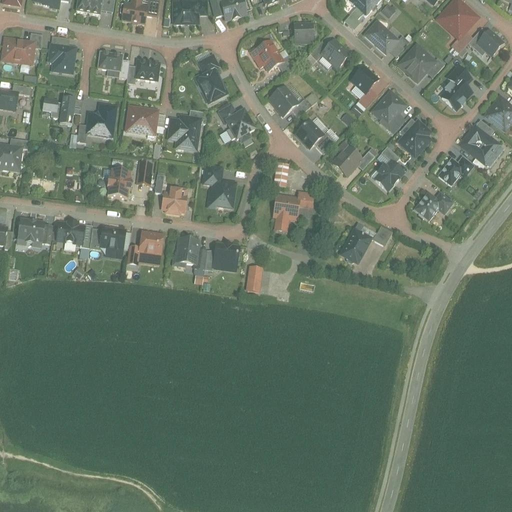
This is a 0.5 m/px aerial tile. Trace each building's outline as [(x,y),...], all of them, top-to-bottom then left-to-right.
[(2,0),(2,7),(21,9),(22,0),(2,0)] [(32,0),(32,5),(49,8),(49,11),(58,12),(60,3),(60,0),(32,0)] [(77,0),(75,14),(100,17),(100,13),(102,0),(77,0)] [(102,0),(100,13),(112,15),(114,0),(102,0)] [(146,0),(145,8),(144,17),(157,18),(159,0),(155,0),(146,0)] [(196,0),(196,4),(196,17),(206,17),(206,0),(196,0)] [(214,20),(224,17),(221,4),(219,0),(217,0),(209,2),(214,20)] [(245,18),(240,0),(237,0),(221,4),(224,17),(225,23),(245,18)] [(261,0),(265,10),(278,4),(276,0),(261,0)] [(362,17),(364,19),(382,1),(380,0),(347,0),(346,1),(356,10),(351,16),(357,22),(362,17)] [(423,0),(433,8),(440,0),(423,0)] [(456,0),(455,0),(436,22),(457,41),(458,42),(465,34),(478,20),(456,0)] [(124,5),(121,23),(143,26),(144,17),(145,8),(140,7),(141,2),(130,1),(130,6),(124,5)] [(171,4),(171,27),(197,27),(196,17),(196,4),(171,4)] [(379,14),(387,20),(394,13),(386,6),(379,14)] [(399,42),(377,22),(363,37),(385,57),(399,42)] [(294,45),(312,44),(312,25),(294,26),(294,45)] [(478,46),(487,36),(481,30),(472,40),(467,45),(473,51),(478,46)] [(478,46),(491,58),(503,45),(490,32),(487,36),(478,46)] [(472,40),(465,34),(458,42),(457,41),(451,48),(458,55),(467,45),(472,40)] [(30,36),(29,43),(34,44),(33,50),(41,51),(43,38),(30,36)] [(51,39),(50,47),(68,49),(68,42),(51,39)] [(3,40),(0,63),(31,67),(33,50),(34,44),(29,43),(3,40)] [(270,42),(250,54),(259,69),(264,67),(267,73),(278,66),(283,64),(282,62),(270,42)] [(321,57),(337,72),(351,57),(335,42),(328,50),(321,57)] [(321,57),(328,50),(322,44),(310,56),(317,62),(321,57)] [(417,46),(397,68),(416,85),(426,74),(435,63),(417,46)] [(68,49),(50,47),(48,64),(53,65),(51,75),(72,77),(75,50),(68,49)] [(100,55),(98,70),(108,72),(119,73),(121,62),(121,58),(100,55)] [(197,65),(202,76),(214,70),(218,68),(213,57),(197,65)] [(288,58),(282,62),(283,64),(278,66),(284,77),(295,70),(288,58)] [(435,63),(426,74),(432,79),(443,67),(437,61),(435,63)] [(128,63),(121,62),(119,73),(108,72),(107,78),(126,81),(127,69),(128,63)] [(136,70),(135,80),(156,83),(159,65),(137,63),(136,70)] [(363,68),(350,83),(364,96),(369,90),(378,81),(363,68)] [(135,80),(136,70),(127,69),(126,81),(125,86),(134,87),(135,80)] [(447,80),(452,85),(456,81),(463,88),(470,81),(458,69),(447,80)] [(195,80),(208,105),(227,96),(214,70),(202,76),(195,80)] [(452,85),(440,99),(456,114),(472,96),(463,88),(456,81),(452,85)] [(12,88),(11,96),(18,97),(29,98),(30,90),(12,88)] [(285,88),(267,102),(281,120),(291,112),(299,106),(285,88)] [(377,97),(369,90),(364,96),(357,104),(365,111),(377,97)] [(0,93),(0,110),(15,113),(18,97),(11,96),(0,93)] [(390,93),(370,113),(393,135),(405,123),(398,117),(406,108),(390,93)] [(511,107),(499,98),(484,118),(505,134),(511,125),(511,107)] [(60,121),(61,106),(57,106),(57,103),(44,101),(43,113),(51,114),(50,120),(60,121)] [(73,116),(74,102),(62,101),(61,106),(60,121),(59,126),(71,127),(73,116)] [(299,106),(291,112),(297,119),(311,108),(305,101),(299,106)] [(81,103),(74,102),(73,116),(80,117),(81,103)] [(115,108),(99,106),(98,116),(88,114),(87,128),(86,137),(112,140),(115,108)] [(158,112),(128,109),(124,134),(154,138),(155,135),(157,117),(158,112)] [(219,116),(223,123),(236,116),(232,109),(219,116)] [(236,116),(223,123),(235,143),(239,141),(241,143),(249,138),(247,135),(253,132),(242,112),(236,116)] [(190,114),(189,120),(200,121),(200,126),(205,127),(206,116),(190,114)] [(164,118),(157,117),(155,135),(161,136),(164,118)] [(200,126),(200,121),(189,120),(179,118),(179,122),(170,121),(166,142),(176,143),(175,150),(196,153),(200,126)] [(310,122),(294,136),(308,153),(315,147),(324,138),(310,122)] [(417,122),(397,144),(415,160),(430,142),(427,139),(431,135),(417,122)] [(480,123),(476,128),(490,138),(493,134),(480,123)] [(86,137),(87,128),(79,127),(77,145),(85,146),(86,137)] [(484,166),(500,146),(490,138),(476,128),(475,127),(459,147),(484,166)] [(324,138),(315,147),(323,156),(335,144),(327,136),(324,138)] [(27,144),(10,142),(9,150),(22,151),(26,152),(27,144)] [(22,151),(9,150),(0,148),(0,171),(18,174),(22,151)] [(347,149),(331,166),(346,179),(357,167),(362,162),(347,149)] [(390,163),(393,166),(398,161),(387,151),(382,156),(390,163)] [(362,162),(357,167),(363,172),(374,160),(368,155),(362,162)] [(462,159),(457,166),(465,172),(462,175),(467,178),(474,168),(462,159)] [(451,161),(438,178),(451,189),(462,175),(465,172),(457,166),(451,161)] [(390,163),(373,182),(387,194),(404,175),(393,166),(390,163)] [(140,166),(137,188),(149,189),(152,167),(140,166)] [(276,166),(273,188),(284,190),(288,168),(276,166)] [(202,187),(210,188),(210,183),(220,184),(221,172),(204,171),(202,187)] [(129,176),(111,174),(108,200),(126,202),(129,176)] [(163,180),(156,179),(154,196),(161,196),(163,180)] [(210,188),(207,209),(232,212),(235,186),(220,184),(210,183),(210,188)] [(163,195),(161,214),(183,217),(185,198),(180,197),(181,193),(168,191),(168,195),(163,195)] [(298,195),(297,200),(299,200),(298,208),(312,210),(314,197),(298,195)] [(428,195),(414,211),(428,224),(438,212),(442,207),(435,201),(428,195)] [(440,195),(435,201),(442,207),(438,212),(444,216),(453,205),(440,195)] [(276,197),(273,220),(275,221),(273,233),(287,235),(288,223),(296,224),(298,208),(299,200),(297,200),(276,197)] [(19,222),(17,242),(41,245),(43,227),(43,224),(19,222)] [(59,224),(56,244),(81,247),(83,227),(59,224)] [(51,228),(43,227),(41,245),(40,246),(49,247),(51,228)] [(91,228),(83,227),(81,247),(80,250),(88,251),(88,250),(91,231),(91,228)] [(380,230),(373,243),(384,249),(391,236),(380,230)] [(99,251),(101,233),(91,231),(88,250),(99,251)] [(101,233),(99,251),(122,253),(125,234),(102,231),(101,233)] [(353,231),(339,258),(357,268),(371,241),(353,231)] [(12,235),(4,234),(3,248),(3,251),(10,252),(12,235)] [(139,250),(139,255),(160,257),(162,237),(140,235),(139,250)] [(197,245),(178,242),(174,267),(194,269),(196,252),(197,245)] [(212,254),(210,269),(236,272),(239,249),(213,246),(212,254)] [(139,255),(139,250),(129,249),(127,267),(137,268),(139,255)] [(203,253),(196,252),(194,269),(193,271),(200,272),(203,253)] [(212,254),(203,253),(200,272),(210,274),(210,269),(212,254)] [(261,272),(249,271),(245,294),(257,295),(261,272)]
